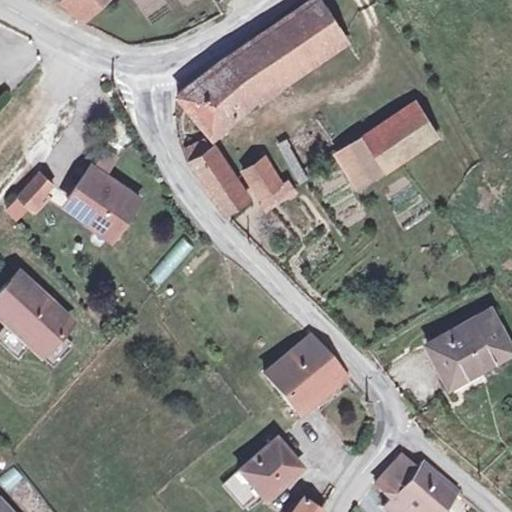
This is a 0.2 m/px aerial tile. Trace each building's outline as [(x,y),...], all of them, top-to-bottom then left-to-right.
[(68,0),(68,1),(91,29),(122,0),(68,0)] [(327,0),(261,40),(290,81),(355,43),(327,0)] [(232,63),(260,104),(290,81),(261,40),(232,63)] [(260,104),(232,63),(187,97),(218,140),(260,104)] [(440,143),(419,113),(374,144),(395,175),(440,143)] [(201,163),(232,212),(254,192),(224,149),(215,154),(210,146),(197,154),(201,163)] [(269,154),(252,168),(273,194),(290,180),(269,154)] [(67,193),(85,206),(89,201),(112,218),(132,188),(91,158),(67,193)] [(56,190),(43,179),(24,198),(37,210),(56,190)] [(89,201),(85,206),(79,215),(104,232),(112,218),(89,201)] [(23,280),(0,303),(0,318),(43,361),(74,330),(23,280)] [(431,344),(449,380),(474,364),(479,374),(511,355),(511,344),(494,310),(431,344)] [(346,381),(311,344),(265,382),(299,421),(346,381)] [(453,388),(461,384),(479,374),(474,364),(449,380),(453,388)] [(295,474),(271,445),(266,450),(234,474),(260,504),(295,474)] [(446,511),(464,492),(430,465),(423,472),(404,455),(381,489),(396,502),(389,511),(446,511)]
